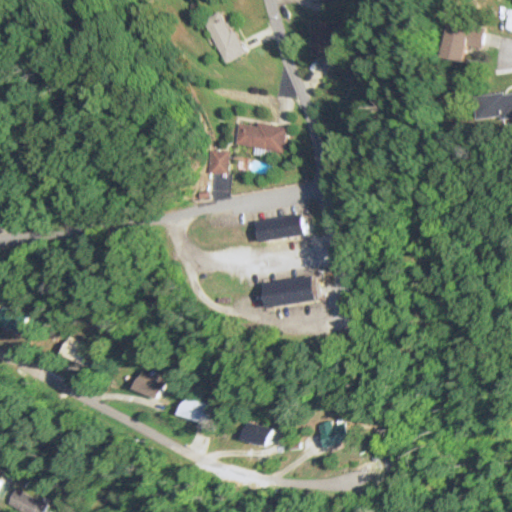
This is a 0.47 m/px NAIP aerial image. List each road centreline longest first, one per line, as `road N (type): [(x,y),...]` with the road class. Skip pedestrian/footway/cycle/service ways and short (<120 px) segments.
road 1 (residential): [(0,346),(252,474),(352,478)]
road 2 (residential): [(321,186),(0,239)]
road 3 (residential): [(321,186),(302,91),(269,0)]
